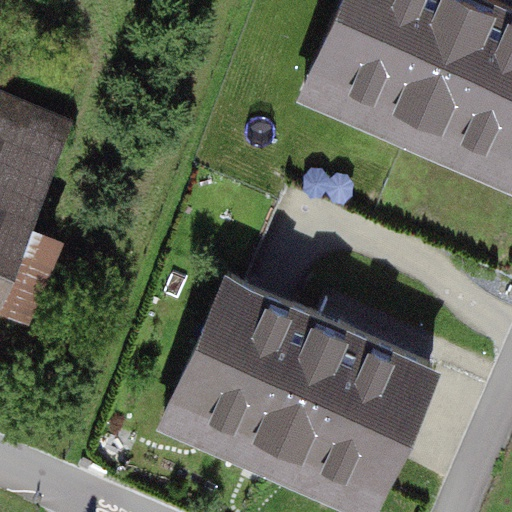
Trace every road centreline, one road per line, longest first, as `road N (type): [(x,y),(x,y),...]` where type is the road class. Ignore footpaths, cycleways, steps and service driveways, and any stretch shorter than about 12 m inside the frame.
road 1 (residential): [(453,511),(511,379)]
road 2 (residential): [(123,511),(0,459)]
